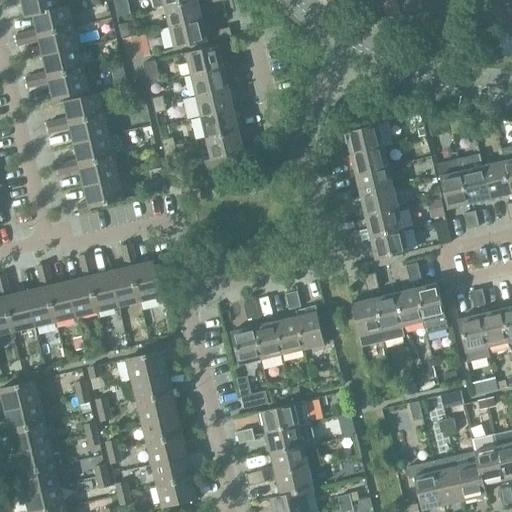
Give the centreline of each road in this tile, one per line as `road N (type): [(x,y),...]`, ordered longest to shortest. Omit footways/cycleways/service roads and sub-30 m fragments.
road 1 (residential): [(196,298),(331,265),(301,146)]
road 2 (residential): [(235,511),(239,496),(196,298)]
road 3 (residential): [(48,244),(179,220),(196,298)]
road 4 (residential): [(48,244),(0,41)]
road 5 (tertiary): [(511,95),(448,87),(349,45)]
road 6 (residential): [(301,146),(275,126),(252,34)]
